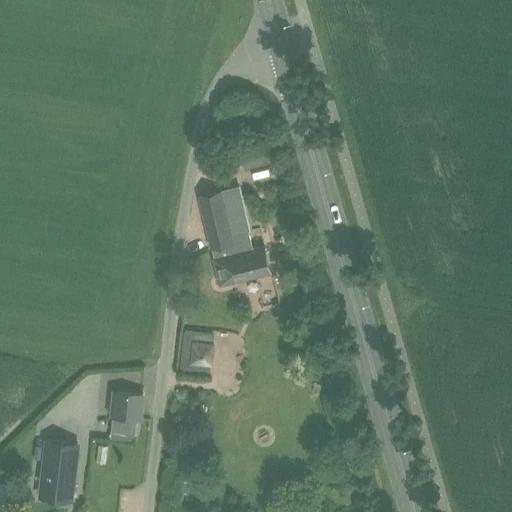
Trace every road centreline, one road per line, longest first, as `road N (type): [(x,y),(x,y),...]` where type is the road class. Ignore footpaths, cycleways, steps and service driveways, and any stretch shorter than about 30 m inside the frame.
road 1 (unclassified): [(142,511),(199,121),(230,70),(274,34)]
road 2 (primary): [(410,511),(274,34)]
